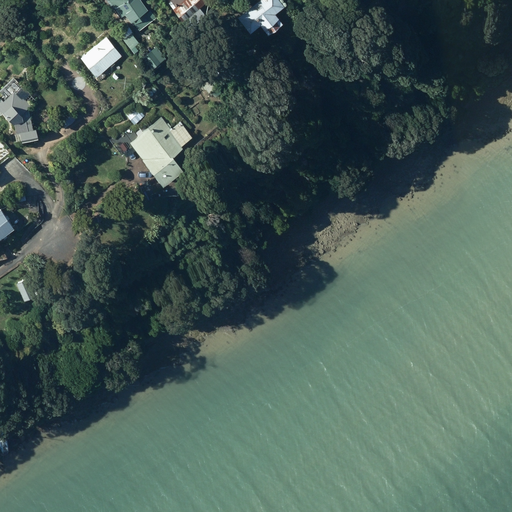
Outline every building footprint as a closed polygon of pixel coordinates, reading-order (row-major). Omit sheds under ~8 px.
[(106,0),(113,9),(114,8),(121,18),(126,14),(136,28),(141,24),(142,26),(146,27),(156,19),(150,11),(147,12),(140,2),(143,0),(106,0)] [(205,4),(202,0),(182,0),(171,9),(186,30),(205,17),(199,8),(205,4)] [(278,0),(261,0),(238,18),(250,34),(261,27),(268,37),(283,25),(275,15),(284,8),(278,0)] [(106,38),(80,59),(96,78),(100,75),(103,79),(107,80),(110,77),(110,72),(108,68),(122,57),(106,38)] [(149,42),(139,50),(152,69),(162,61),(149,42)] [(202,84),(209,93),(212,91),(216,97),(221,93),(217,87),(215,89),(209,79),(202,84)] [(0,115),(2,114),(11,123),(15,126),(17,135),(19,135),(21,141),(38,138),(36,130),(33,130),(28,108),(31,106),(24,99),(29,94),(15,80),(0,94),(0,96),(2,99),(0,101),(0,115)] [(126,115),(135,126),(144,118),(136,108),(126,115)] [(130,143),(163,188),(183,173),(171,159),(183,150),(181,147),(194,138),(181,122),(171,129),(162,118),(130,143)] [(0,240),(14,230),(0,211),(0,240)] [(102,224),(95,214),(84,222),(91,232),(102,224)] [(13,226),(17,232),(29,223),(24,217),(13,226)] [(71,248),(63,240),(54,249),(61,257),(71,248)] [(16,284),(24,302),(38,296),(31,278),(16,284)]
